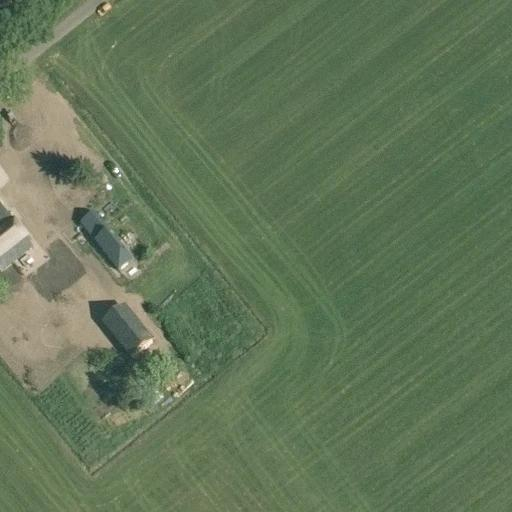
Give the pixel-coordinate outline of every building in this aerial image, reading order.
[(0,149),(3,147),(59,218),(84,199),(12,109),(0,118),(0,149)] [(132,261),(92,211),(77,223),(118,272),(132,261)] [(32,248),(8,215),(0,221),(0,272),(0,273),(32,248)] [(0,275),(0,296),(8,292),(0,275)] [(154,344),(125,310),(106,325),(135,360),(154,344)]
